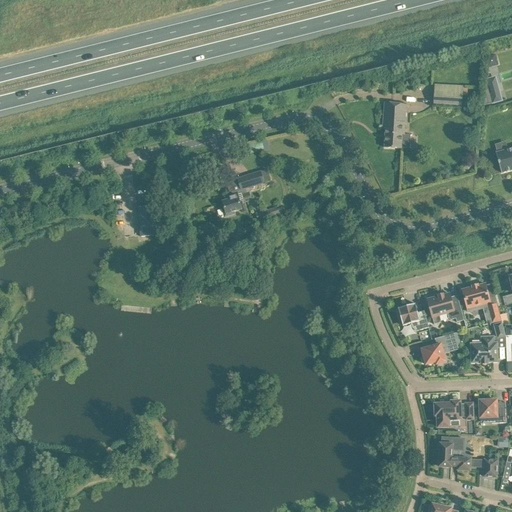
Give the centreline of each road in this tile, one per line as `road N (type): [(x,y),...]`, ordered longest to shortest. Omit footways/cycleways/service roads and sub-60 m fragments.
road 1 (tertiary): [(0,190),(308,122),(339,146),(393,231),(414,233),(511,206)]
road 2 (motorway): [(0,102),(411,0)]
road 3 (residential): [(511,255),(380,290),(374,302),(413,387),(511,384)]
road 4 (motorway): [(297,0),(0,74)]
